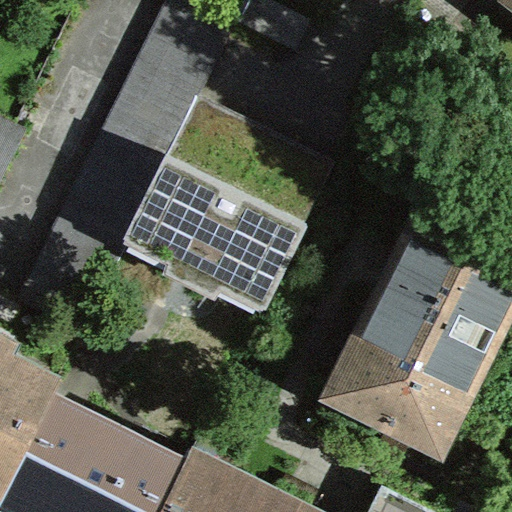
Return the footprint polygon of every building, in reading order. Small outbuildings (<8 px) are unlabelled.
[(130,226),(162,162),(191,104),(232,23),(188,0),(170,0),(18,303),(77,332),(130,226)] [(299,23),(254,0),(242,0),(232,23),(284,50),(299,23)] [(296,229),(325,171),(191,104),(162,162),(296,229)] [(0,170),(20,131),(0,121),(0,170)] [(223,273),(264,293),(296,229),(162,162),(130,226),(172,248),(165,273),(179,280),(207,294),(223,273)] [(378,289),(487,343),(511,292),(511,219),(432,180),(401,243),(378,289)] [(487,343),(378,289),(342,363),(324,398),(433,451),(487,343)] [(0,486),(45,397),(53,380),(0,353),(0,486)] [(155,511),(179,464),(45,397),(0,486),(0,503),(17,511),(155,511)] [(179,464),(155,511),(303,511),(185,453),(179,464)] [(421,511),(377,490),(365,511),(421,511)]
